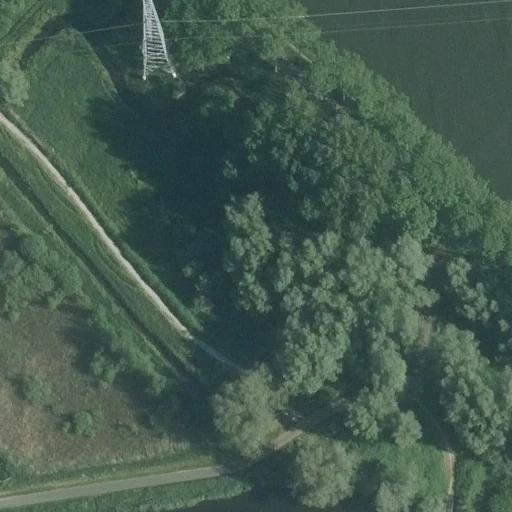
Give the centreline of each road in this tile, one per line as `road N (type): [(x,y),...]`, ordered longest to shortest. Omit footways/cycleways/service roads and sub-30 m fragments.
road 1 (unclassified): [(210,0),(511,265)]
road 2 (unknown): [(0,495),(233,458),(298,417)]
